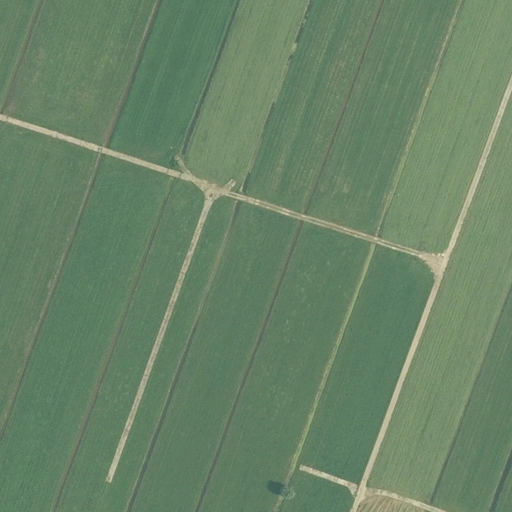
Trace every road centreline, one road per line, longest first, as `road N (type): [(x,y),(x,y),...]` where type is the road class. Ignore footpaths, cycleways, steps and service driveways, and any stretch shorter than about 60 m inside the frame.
road 1 (track): [(101,511),(221,182),(0,110)]
road 2 (track): [(355,511),(511,91)]
road 3 (track): [(451,511),(295,458)]
